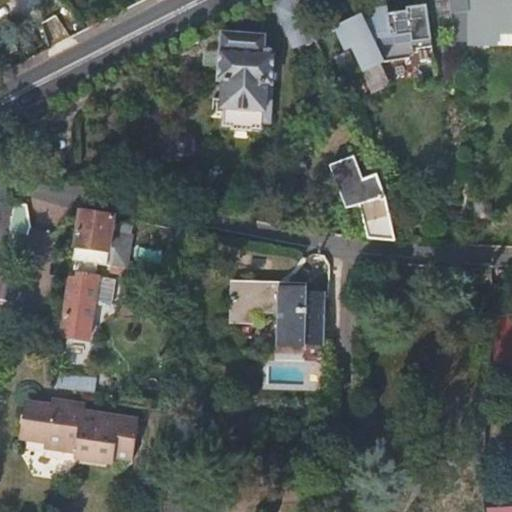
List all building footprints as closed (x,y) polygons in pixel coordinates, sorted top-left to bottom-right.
[(316,40),(308,20),(298,0),(277,0),(271,3),(292,50),(316,40)] [(329,0),(298,0),(308,20),(334,9),(329,0)] [(450,0),(452,11),(450,40),(494,43),(495,32),(511,31),(511,0),(474,0),(466,1),(466,0),(450,0)] [(362,15),(335,28),(346,51),(353,48),(366,72),(384,62),(410,59),(414,53),(414,48),(432,45),(427,7),(388,13),(387,7),(373,8),(374,19),(365,23),(362,15)] [(265,37),(221,37),(220,82),(226,82),(225,109),(228,110),(228,127),(236,128),(237,132),(256,132),(258,129),(267,129),(267,113),(270,110),(271,84),(276,85),(276,56),(265,55),(265,37)] [(359,205),(367,240),(397,242),(388,199),(378,177),(357,185),(366,205),(359,205)] [(0,237),(4,238),(12,202),(0,199),(0,237)] [(12,241),(27,240),(25,202),(10,203),(12,241)] [(134,218),(79,209),(75,245),(84,247),(107,249),(105,264),(126,267),(134,218)] [(84,247),(75,245),(55,385),(80,389),(92,308),(96,281),(97,279),(80,277),(82,261),(84,247)] [(493,278),(493,266),(482,265),(481,278),(493,278)] [(96,281),(92,308),(110,310),(114,283),(96,281)] [(275,324),(275,336),(275,360),(304,361),(304,358),(323,358),(324,311),(307,310),(307,305),(279,305),(279,299),(227,297),(226,335),(246,335),(247,323),(275,324)] [(246,335),(275,336),(275,324),(247,323),(246,335)] [(53,404),(48,439),(55,440),(55,444),(96,449),(95,456),(114,459),(116,452),(133,455),(138,416),(120,413),(119,418),(103,416),(103,411),(75,407),(76,401),(54,397),(53,404)] [(36,438),(48,439),(53,404),(38,402),(37,408),(30,411),(28,424),(34,431),(34,436),(36,438)] [(208,511),(208,487),(164,487),(164,511),(208,511)]
